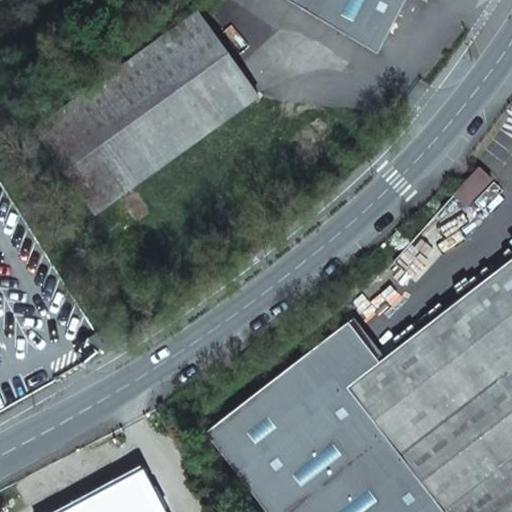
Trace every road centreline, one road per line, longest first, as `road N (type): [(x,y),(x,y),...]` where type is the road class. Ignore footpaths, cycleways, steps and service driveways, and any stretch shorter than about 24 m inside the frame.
road 1 (unclassified): [(0,454),(161,368),(330,247),(397,180),(511,39)]
road 2 (unknown): [(109,396),(185,511)]
